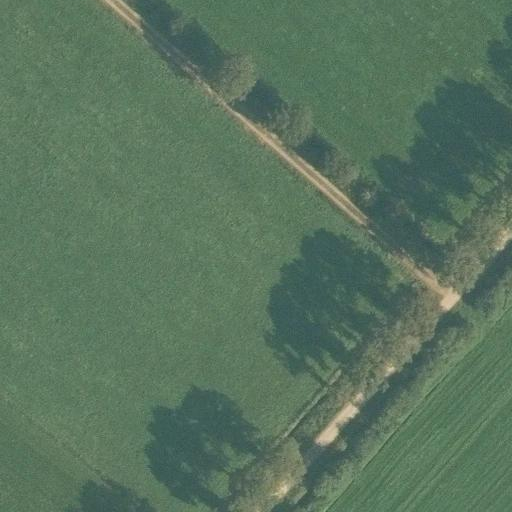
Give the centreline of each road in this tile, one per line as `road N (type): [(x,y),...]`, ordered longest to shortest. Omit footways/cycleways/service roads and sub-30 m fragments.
road 1 (track): [(451,300),(106,0)]
road 2 (track): [(271,511),(511,233)]
